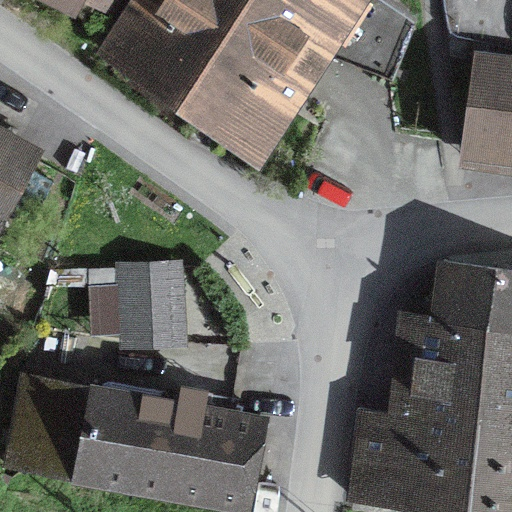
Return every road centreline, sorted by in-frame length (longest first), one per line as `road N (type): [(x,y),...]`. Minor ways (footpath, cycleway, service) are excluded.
road 1 (residential): [(340,266),(0,41)]
road 2 (residential): [(340,266),(309,511)]
road 3 (residential): [(511,217),(417,225),(340,266)]
